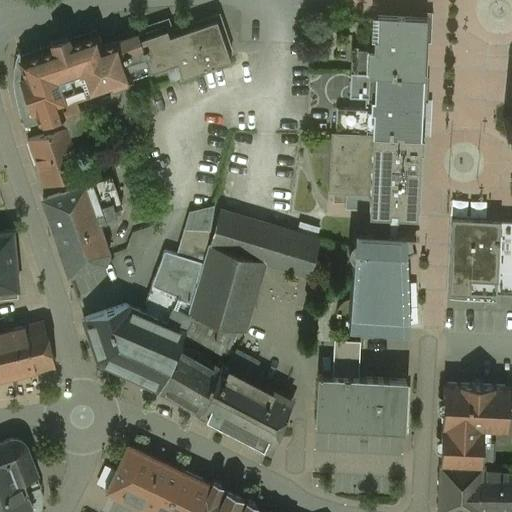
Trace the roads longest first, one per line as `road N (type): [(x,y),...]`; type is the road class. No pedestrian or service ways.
road 1 (tertiary): [(0,124),(53,283),(82,418)]
road 2 (tertiary): [(82,418),(136,416),(333,511)]
road 3 (residential): [(511,346),(429,343),(420,511)]
road 4 (residential): [(0,24),(118,0)]
